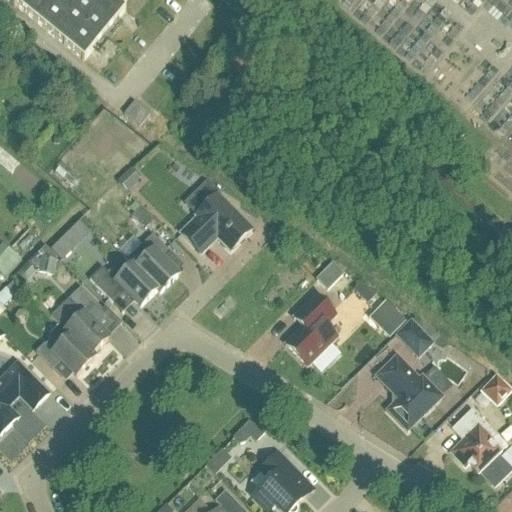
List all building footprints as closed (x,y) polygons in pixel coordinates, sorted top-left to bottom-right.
[(0,0),(13,12),(15,10),(83,66),(125,15),(121,11),(106,0),(0,0)] [(106,0),(121,11),(129,0),(106,0)] [(123,118),(139,131),(149,119),(133,106),(123,118)] [(130,174),(117,185),(125,194),(138,183),(130,174)] [(230,256),(252,235),(217,200),(196,221),(197,222),(180,239),(200,259),(217,243),(230,256)] [(139,210),(131,218),(136,224),(145,216),(139,210)] [(76,224),(48,252),(60,264),(88,236),(76,224)] [(152,239),(127,264),(132,270),(133,270),(136,272),(135,273),(158,296),(157,296),(160,299),(160,298),(177,282),(161,264),(169,256),(152,239)] [(0,249),(0,280),(2,283),(18,265),(0,249)] [(44,251),(27,269),(34,276),(54,279),(56,263),(44,251)] [(102,272),(89,284),(112,307),(124,295),(140,312),(157,296),(158,296),(135,273),(136,272),(133,270),(132,270),(122,280),(114,272),(108,278),(102,272)] [(347,284),(334,270),(320,284),(333,297),(347,284)] [(20,276),(13,283),(20,291),(28,284),(20,276)] [(352,296),(365,309),(375,300),(359,289),(352,296)] [(91,361),(108,345),(91,327),(103,316),(81,293),(51,322),(69,341),(70,340),(91,361)] [(307,372),(337,342),(325,330),(336,320),(316,301),(293,323),(303,333),(285,350),(307,372)] [(388,341),(404,325),(388,309),(384,313),(388,318),(376,330),(388,341)] [(416,364),(432,349),(410,325),(393,341),(416,364)] [(94,364),(91,361),(70,340),(69,341),(60,350),(53,343),(46,350),(44,348),(36,356),(52,374),(61,365),(76,381),(94,364)] [(419,385),(396,362),(376,382),(398,405),(387,416),(407,436),(442,402),(422,382),(419,385)] [(49,400),(18,369),(0,385),(0,441),(18,423),(7,412),(19,401),(33,415),(49,400)] [(495,413),(511,396),(494,380),(478,397),(495,413)] [(508,472),(497,461),(499,459),(489,449),(497,441),(471,415),(452,434),(467,449),(453,462),(464,473),(468,470),(478,480),(480,478),(491,489),(497,489),(508,478),(508,472)] [(265,437),(249,427),(234,442),(240,448),(245,447),(250,441),(256,446),(265,437)] [(216,456),(203,471),(211,479),(225,463),(216,456)] [(295,511),(296,511),(313,495),(277,458),(261,475),(270,484),(250,504),(258,511),(274,511),(276,511),(295,511)] [(240,511),(225,496),(215,506),(220,511),(219,511),(240,511)] [(198,500),(187,511),(207,511),(209,510),(198,500)]
